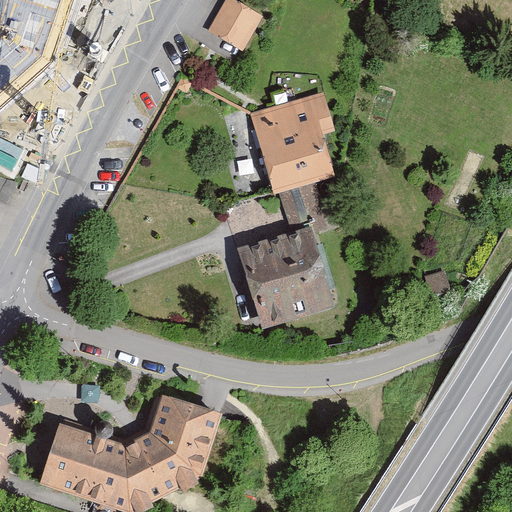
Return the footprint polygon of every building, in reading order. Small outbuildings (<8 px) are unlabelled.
[(0,0),(0,110),(53,62),(78,0),(0,0)] [(269,8),(256,0),(222,0),(210,20),(248,42),(269,8)] [(256,107),(278,181),(284,179),(317,170),(344,162),(332,123),(341,120),(331,85),(256,107)] [(329,214),(317,170),(284,179),(296,223),(323,216),(329,214)] [(296,223),(243,237),(263,311),(343,290),(323,216),(296,223)] [(123,453),(61,433),(46,486),(128,511),(198,478),(214,422),(164,405),(152,440),(123,453)]
